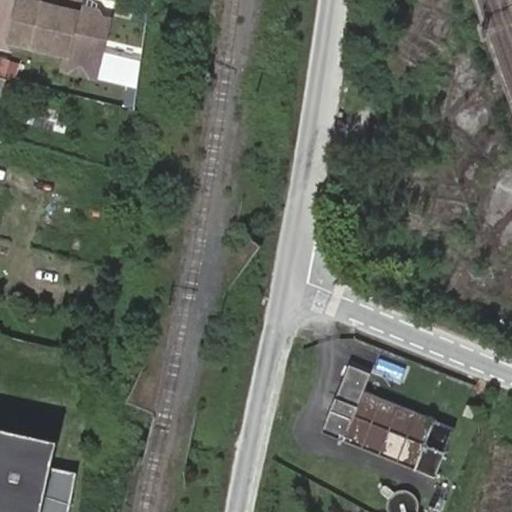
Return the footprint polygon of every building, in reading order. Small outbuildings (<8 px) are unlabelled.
[(18,8),(9,40),(99,63),(110,21),(101,19),(99,13),(80,8),(82,0),(46,0),(46,4),(30,0),(18,8)] [(69,114),(16,101),(12,121),(64,134),(69,114)] [(362,393),(370,374),(348,364),(320,432),(434,480),(454,431),(362,393)] [(480,423),(484,411),(467,404),(463,416),(480,423)] [(0,511),(66,511),(75,476),(48,470),(54,443),(0,430),(0,511)] [(390,502),(389,509),(389,511),(419,511),(420,510),(419,502),(417,497),(412,493),(404,491),(399,493),(392,491),(391,488),(390,487),(386,486),(383,489),(383,493),(386,496),(390,495),(392,498),(390,502)]
